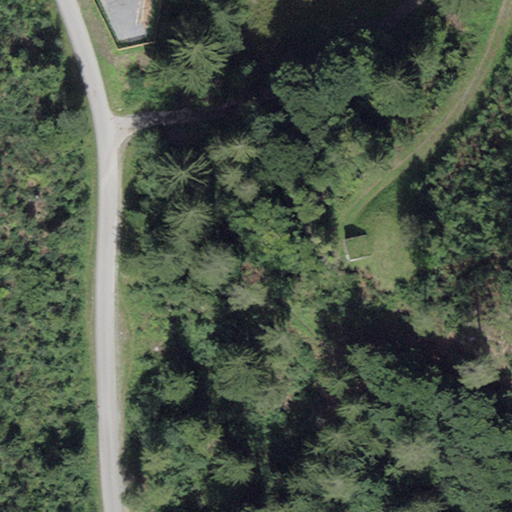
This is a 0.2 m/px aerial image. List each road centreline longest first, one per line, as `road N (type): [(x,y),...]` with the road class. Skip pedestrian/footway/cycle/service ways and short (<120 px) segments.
road 1 (unclassified): [(66,0),(106,126),(104,345),(118,511)]
road 2 (track): [(106,126),(255,100),(314,73),(416,0)]
road 3 (track): [(346,221),(443,128),(493,45),(507,0)]
